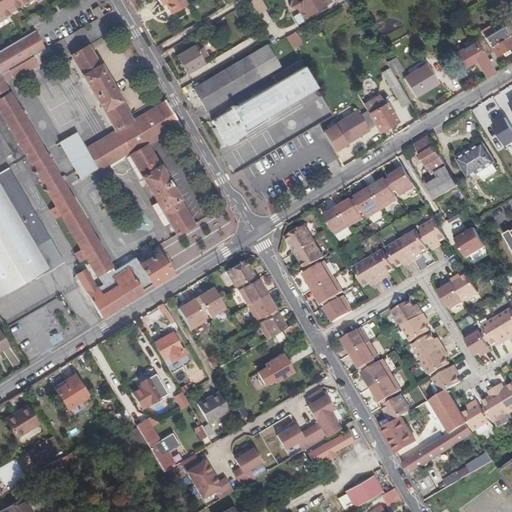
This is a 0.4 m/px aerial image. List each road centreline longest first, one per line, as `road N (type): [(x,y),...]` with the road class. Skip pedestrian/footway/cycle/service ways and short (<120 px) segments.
road 1 (residential): [(253,234),(511,72)]
road 2 (residential): [(253,234),(0,392)]
road 3 (residential): [(117,0),(253,234)]
road 4 (residential): [(416,511),(315,340)]
road 5 (residential): [(315,340),(253,234)]
road 6 (residential): [(315,340),(419,277)]
